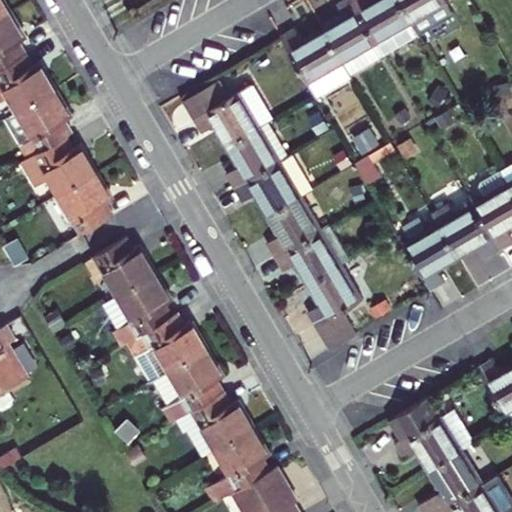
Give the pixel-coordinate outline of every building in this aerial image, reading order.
[(0,0),(0,11),(9,6),(4,0),(0,0)] [(386,54),(384,52),(353,0),(342,0),(337,3),(344,15),(323,28),(351,74),(386,54)] [(353,0),(384,52),(418,32),(399,0),(353,0)] [(399,0),(418,32),(419,33),(453,13),(446,1),(447,0),(399,0)] [(24,33),(9,6),(0,11),(0,65),(25,50),(17,38),(24,33)] [(280,35),(314,93),(320,103),(356,82),(351,74),(323,28),(302,40),(294,28),(280,35)] [(0,95),(6,92),(16,108),(55,86),(38,58),(31,62),(25,50),(0,65),(0,95)] [(215,124),(227,145),(261,125),(240,90),(224,100),(213,83),(184,100),(202,131),(215,124)] [(240,90),(261,125),(269,120),(273,117),(252,83),(240,90)] [(27,155),(65,132),(71,128),(64,116),(70,112),(55,86),(16,108),(3,115),(27,155)] [(235,186),(289,155),(269,120),(261,125),(227,145),(239,165),(227,173),(235,186)] [(40,163),(56,190),(94,168),(78,140),(71,144),(65,132),(27,155),(16,161),(23,173),(40,163)] [(294,152),(289,155),(235,186),(242,200),(255,193),(268,214),(302,195),(314,187),(294,152)] [(355,163),(368,184),(381,175),(369,155),(355,163)] [(511,161),(500,169),(511,190),(511,161)] [(56,190),(79,230),(110,211),(103,199),(110,195),(94,168),(56,190)] [(473,202),(500,248),(511,241),(511,237),(507,228),(511,224),(511,190),(500,169),(481,180),(480,185),(486,194),(473,202)] [(267,242),(275,256),(321,228),(302,195),(268,214),(280,234),(267,242)] [(431,210),(438,222),(458,256),(479,244),(486,256),(500,248),(473,202),(454,213),(447,201),(431,210)] [(66,232),(60,221),(42,231),(48,243),(66,232)] [(403,242),(430,289),(444,281),(437,268),(458,256),(438,222),(403,242)] [(350,258),(329,224),(321,228),(342,263),(350,258)] [(309,283),(342,263),(321,228),(275,256),(283,269),(296,262),(309,283)] [(93,253),(116,292),(154,269),(137,240),(131,245),(124,234),(93,253)] [(342,263),(309,283),(320,303),(308,311),(330,348),(357,332),(343,309),(362,298),(342,263)] [(127,338),(171,312),(164,300),(170,297),(154,269),(116,292),(104,299),(117,323),(112,326),(121,342),(127,338)] [(382,301),(371,307),(377,317),(388,311),(382,301)] [(152,375),(206,344),(190,316),(184,320),(177,309),(171,312),(127,338),(150,377),(152,375)] [(0,385),(27,370),(8,337),(17,332),(8,317),(0,321),(0,385)] [(33,369),(42,363),(28,340),(19,345),(33,369)] [(164,402),(173,417),(178,414),(192,406),(223,388),(217,376),(223,373),(206,344),(152,375),(167,400),(164,402)] [(511,363),(498,372),(490,359),(476,367),(511,426),(511,363)] [(199,418),(186,426),(201,451),(214,443),(251,421),(236,396),(230,399),(223,388),(192,406),(199,418)] [(416,448),(429,469),(462,448),(441,413),(442,413),(430,394),(390,419),(402,437),(395,442),(404,456),(416,448)] [(178,414),(186,426),(199,418),(192,406),(178,414)] [(441,413),(462,448),(475,441),(453,406),(442,413),(441,413)] [(212,482),(220,495),(233,487),(269,466),(262,454),(269,451),(251,421),(214,443),(231,472),(212,482)] [(423,511),(435,511),(484,482),(462,448),(429,469),(441,489),(418,504),(423,511)] [(296,498),(275,462),(269,466),(233,487),(247,511),(289,511),(297,507),(293,501),(296,498)] [(509,511),(511,511),(511,496),(498,473),(484,482),(435,511),(509,511)]
